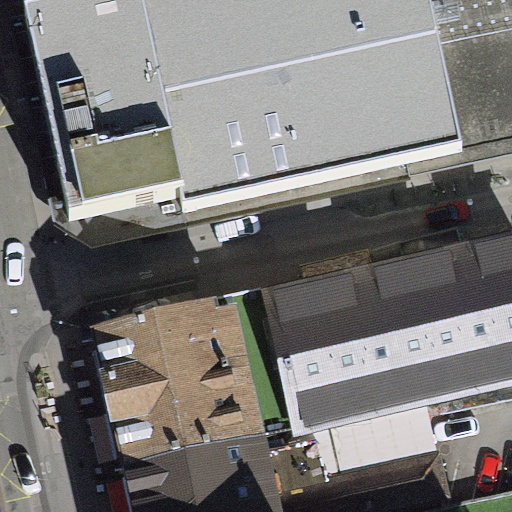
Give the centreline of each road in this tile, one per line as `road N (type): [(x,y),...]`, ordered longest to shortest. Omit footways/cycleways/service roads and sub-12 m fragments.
road 1 (residential): [(12,312),(511,196)]
road 2 (residential): [(49,511),(12,312)]
